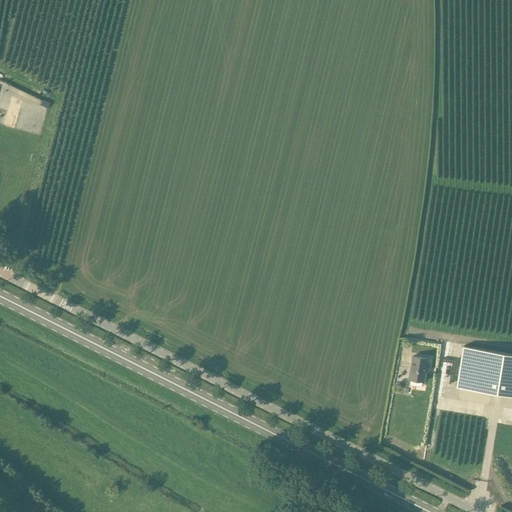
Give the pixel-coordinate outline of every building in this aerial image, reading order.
[(511,353),(463,346),(456,387),(511,395),(511,353)] [(428,359),(413,356),(409,379),(424,381),(428,359)] [(444,394),(445,374),(438,373),(437,394),(444,394)] [(434,410),(447,410),(447,400),(434,400),(434,410)] [(450,410),(463,413),(464,404),(452,401),(450,410)]
